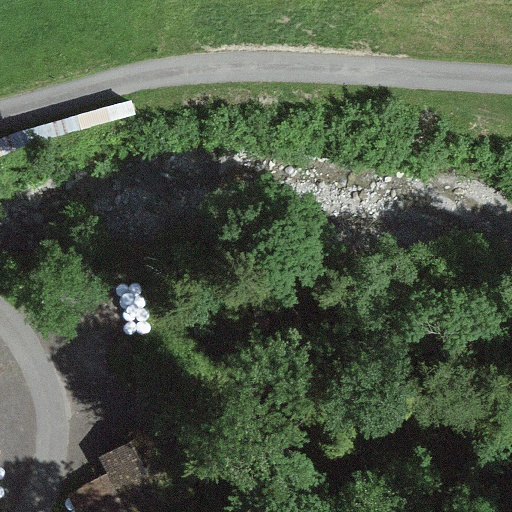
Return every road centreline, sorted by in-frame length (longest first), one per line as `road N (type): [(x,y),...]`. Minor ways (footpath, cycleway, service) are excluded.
road 1 (track): [(0,111),(145,75),(284,66),(511,84)]
road 2 (track): [(35,511),(54,460),(52,409),(31,357),(0,319)]
